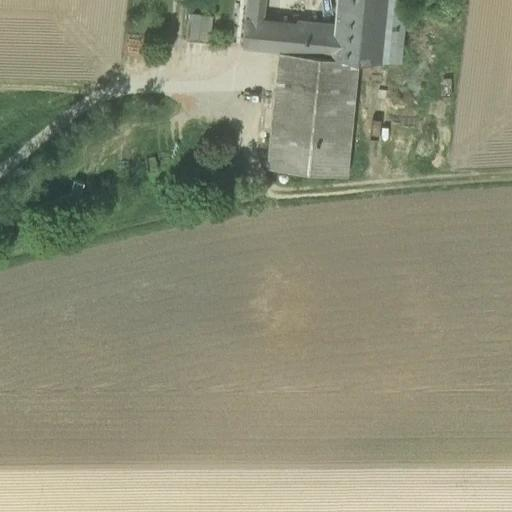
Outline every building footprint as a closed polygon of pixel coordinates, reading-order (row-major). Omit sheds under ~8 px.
[(233,0),(232,16),(251,18),(252,0),(233,0)] [(325,0),(323,26),(266,19),(251,18),(248,46),(263,47),(267,48),(255,163),(335,172),(348,57),(387,61),(394,0),(325,0)] [(185,41),(209,43),(212,15),(188,13),(185,41)] [(229,44),(248,46),(251,18),(232,16),(229,44)] [(447,115),(449,96),(435,95),(433,114),(447,115)]
